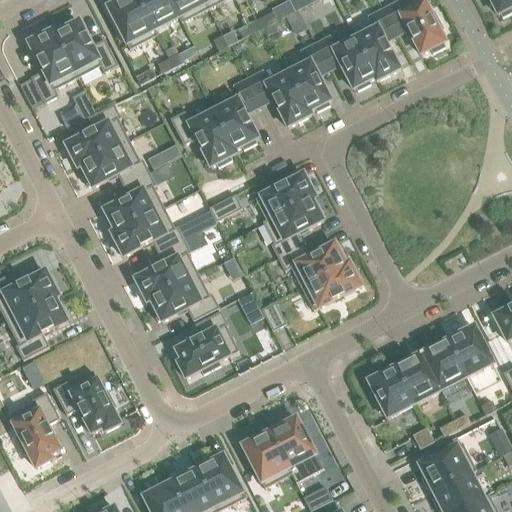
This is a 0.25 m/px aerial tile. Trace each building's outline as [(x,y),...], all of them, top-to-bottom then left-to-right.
[(157,40),(136,0),(120,0),(117,2),(119,6),(108,11),(130,54),(157,40)] [(183,26),(169,0),(136,0),(157,40),(158,39),(155,34),(180,21),(182,27),(183,26)] [(209,13),(202,0),(169,0),(183,26),(209,13)] [(234,0),(202,0),(209,13),(234,0)] [(511,0),(484,0),(489,9),(493,7),(499,18),(501,17),(503,21),(511,16),(511,0)] [(444,33),(435,15),(431,17),(422,1),(399,12),(396,7),(384,13),(397,39),(408,33),(414,44),(421,58),(431,53),(433,57),(446,51),(444,47),(446,46),(440,35),(444,33)] [(392,56),(386,45),(397,39),(384,13),(371,20),(374,26),(353,37),(378,85),(400,73),(391,56),(392,56)] [(273,16),(257,24),(262,33),(265,31),(274,26),(278,24),(273,16)] [(118,69),(103,40),(91,46),(87,38),(87,39),(80,25),(77,26),(75,23),(62,30),(64,33),(56,37),(54,34),(78,82),(101,70),(105,76),(118,69)] [(262,33),(257,24),(252,27),(257,35),(262,33)] [(274,26),(265,31),(269,40),(278,35),(274,26)] [(78,82),(54,34),(49,37),(47,33),(33,41),(35,44),(29,47),(38,64),(43,76),(32,82),(45,107),(59,100),(56,94),(78,82)] [(378,85),(353,37),(332,48),(329,41),(316,48),(329,74),(341,68),(354,93),(356,92),(358,95),(371,88),(369,85),(375,82),(377,85),(378,85)] [(219,55),(228,50),(223,39),(214,44),(219,55)] [(331,105),(318,80),(329,74),(316,48),(303,55),(307,61),(286,72),(310,120),(312,119),(310,116),(315,113),(317,116),(330,109),(329,106),(331,105)] [(179,57),(175,50),(165,54),(169,62),(179,57)] [(180,57),(169,63),(174,72),(184,66),(180,57)] [(169,63),(158,68),(163,77),(174,72),(169,63)] [(310,120),(286,72),(265,83),(262,76),(249,83),(262,108),(273,103),(279,114),(280,114),(288,131),(310,120)] [(262,108),(249,83),(238,88),(251,114),(262,108)] [(30,90),(28,84),(20,88),(24,96),(29,94),(30,90)] [(152,90),(147,92),(147,93),(152,102),(157,99),(152,90)] [(96,117),(85,95),(73,101),(77,108),(74,113),(62,120),(67,131),(96,117)] [(252,128),(246,117),(245,117),(235,98),(211,111),(236,158),(237,158),(235,154),(242,150),(244,154),(257,147),(256,144),(258,142),(251,128),(252,128)] [(78,171),(130,145),(119,123),(122,122),(115,109),(97,118),(89,122),(95,134),(84,139),(84,140),(67,149),(78,171)] [(236,158),(211,111),(188,122),(185,116),(171,123),(184,149),(196,142),(202,154),(203,154),(211,171),(217,168),(218,171),(233,164),(231,161),(236,158)] [(150,177),(143,164),(140,165),(130,145),(78,171),(79,172),(82,170),(85,176),(82,178),(88,191),(92,189),(93,191),(118,178),(124,190),(150,177)] [(113,238),(165,212),(154,191),(156,189),(150,177),(124,190),(130,201),(105,214),(106,216),(103,218),(111,234),(114,232),(116,235),(113,237),(113,238)] [(309,204),(315,200),(304,178),(287,187),(275,193),(256,203),(267,224),(264,226),(264,227),(309,204)] [(217,226),(242,212),(235,199),(210,212),(211,214),(217,226)] [(298,237),(323,224),(322,222),(325,220),(318,207),(315,209),(312,203),(316,201),(315,200),(309,204),(264,227),(275,248),(272,249),(279,262),(304,249),(298,237)] [(142,252),(153,246),(159,257),(185,244),(184,244),(178,231),(175,232),(165,212),(113,238),(125,260),(141,251),(142,252)] [(217,226),(211,214),(200,220),(206,232),(217,227),(217,226)] [(200,235),(184,244),(185,244),(191,256),(207,248),(200,235)] [(148,306),(200,279),(189,258),(191,256),(185,244),(159,257),(164,268),(153,274),(136,283),(148,306)] [(346,269),(343,263),(346,261),(340,248),(336,250),(335,247),(310,260),(304,249),(279,262),(285,275),(292,272),(302,292),(344,271),(350,268),(350,267),(346,269)] [(243,278),(234,261),(224,266),(233,284),(243,278)] [(345,299),(362,290),(350,268),(344,271),(302,292),(314,315),(333,305),(345,299)] [(16,322),(59,300),(56,295),(60,293),(52,279),(49,281),(46,275),(29,284),(18,289),(11,278),(0,283),(0,311),(8,327),(16,322)] [(220,312),(212,298),(210,299),(200,279),(148,306),(152,304),(154,310),(151,312),(158,325),(161,323),(163,326),(188,313),(194,325),(220,312)] [(252,295),(238,302),(251,328),(266,320),(262,313),(253,295),(252,295)] [(54,333),(68,326),(67,323),(70,321),(63,308),(60,310),(56,302),(59,300),(16,322),(8,327),(19,349),(17,350),(24,364),(49,351),(43,339),(55,333),(54,333)] [(266,320),(273,335),(287,328),(276,306),(262,313),(266,320)] [(511,310),(508,313),(495,320),(508,345),(511,343),(511,310)] [(239,355),(226,330),(228,329),(221,315),(196,328),(202,340),(190,346),(191,347),(177,354),(182,365),(179,367),(187,382),(201,375),(203,379),(221,369),(219,365),(239,355)] [(494,367),(475,330),(464,336),(462,332),(450,338),(452,342),(448,344),(467,381),(494,367)] [(467,381),(448,344),(443,346),(441,343),(429,349),(431,353),(423,357),(423,356),(421,356),(441,395),(467,381)] [(441,395),(421,356),(420,357),(420,358),(412,362),(411,359),(398,365),(400,369),(396,371),(415,408),(441,395)] [(415,408),(396,371),(391,373),(389,370),(377,376),(379,379),(369,385),(374,394),(370,397),(379,414),(383,412),(388,422),(415,408)] [(117,411),(108,393),(104,395),(93,375),(68,388),(67,386),(54,393),(67,419),(79,413),(85,424),(92,438),(103,432),(105,436),(121,428),(113,413),(117,411)] [(54,440),(48,429),(60,423),(47,397),(33,404),(34,406),(9,419),(19,439),(16,441),(25,459),(29,457),(36,472),(52,464),(50,460),(61,454),(54,440)] [(497,413),(492,404),(482,410),(486,419),(497,413)] [(471,427),(466,418),(456,423),(460,432),(471,427)] [(274,433),(270,436),(292,478),(296,487),(323,473),(297,422),(287,427),(285,423),(273,430),(274,433)] [(444,440),(460,432),(456,423),(440,432),(444,440)] [(414,439),(421,453),(434,446),(427,432),(414,439)] [(253,444),(243,449),(265,492),(292,478),(270,436),(265,438),(264,434),(251,440),(253,444)] [(456,441),(439,450),(443,456),(459,448),(456,441)] [(476,474),(462,446),(459,448),(443,456),(419,468),(425,478),(421,480),(428,493),(431,491),(434,496),(476,474)] [(226,511),(246,502),(224,459),(214,465),(212,461),(200,467),(201,471),(197,473),(203,485),(216,511),(226,511)] [(216,511),(203,485),(197,473),(192,476),(191,472),(178,478),(180,482),(171,487),(177,498),(183,511),(216,511)] [(484,501),(472,477),(477,474),(476,474),(434,496),(436,500),(433,502),(437,511),(465,511),(468,511),(490,499),(489,499),(484,501)] [(183,511),(177,498),(171,487),(167,489),(165,485),(152,492),(154,495),(144,500),(150,511),(183,511)] [(326,491),(304,502),(309,511),(317,511),(333,504),(326,491)] [(496,511),(490,499),(468,511),(465,511),(496,511)]
